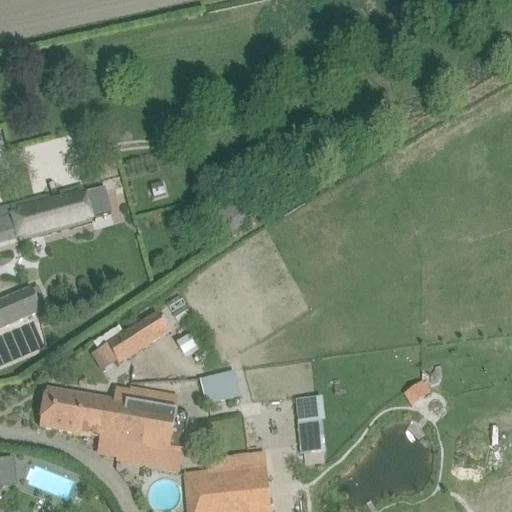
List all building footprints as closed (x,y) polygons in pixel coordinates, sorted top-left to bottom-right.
[(47,195),(9,206),(11,213),(18,241),(19,244),(91,224),(91,222),(94,221),(93,219),(111,214),(104,188),(84,194),(82,186),(58,192),(60,197),(48,200),(47,195)] [(240,212),(220,225),(227,235),(247,222),(240,212)] [(0,330),(41,312),(31,287),(0,301),(0,330)] [(105,344),(118,365),(168,334),(156,313),(105,344)] [(199,381),(205,407),(239,399),(232,373),(199,381)] [(404,394),(412,405),(430,392),(422,382),(404,394)] [(267,387),(250,388),(252,403),(268,401),(267,387)] [(113,404),(66,395),(46,392),(40,429),(181,455),(187,417),(130,407),(132,394),(115,391),(113,404)] [(322,423),(324,423),(322,398),(310,399),(296,400),(298,425),(322,423)] [(261,468),(196,474),(199,503),(264,498),(261,468)]
